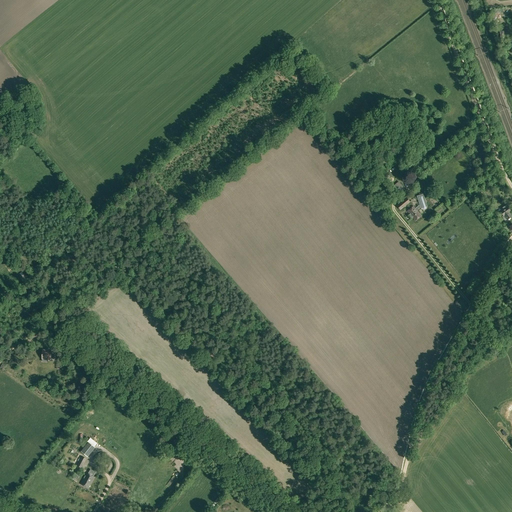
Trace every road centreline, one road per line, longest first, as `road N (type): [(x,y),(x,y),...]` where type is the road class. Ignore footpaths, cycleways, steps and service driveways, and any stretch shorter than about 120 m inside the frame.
road 1 (track): [(382,511),(398,493),(426,388),(511,236)]
road 2 (track): [(481,121),(411,178),(392,204),(473,307)]
road 3 (track): [(511,186),(437,0)]
